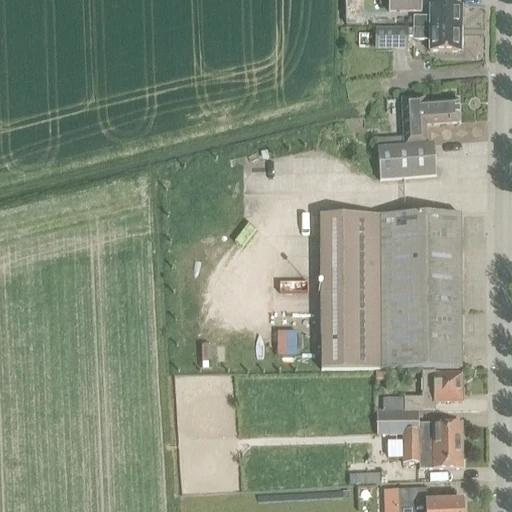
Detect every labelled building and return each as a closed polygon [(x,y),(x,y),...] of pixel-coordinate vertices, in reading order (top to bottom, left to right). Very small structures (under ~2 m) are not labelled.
[(421,14),(420,0),(387,0),(388,14),(421,14)] [(412,29),(459,29),(459,20),(461,18),(461,11),(459,9),(459,5),(429,5),(429,17),(412,18),(412,29)] [(374,29),(374,51),(407,51),(407,41),(411,41),(412,29),(374,29)] [(412,29),(411,41),(413,41),(415,41),(429,41),(429,53),(459,53),(459,49),(461,47),(461,40),(459,38),(459,29),(412,29)] [(457,101),(423,103),(423,98),(401,99),(403,137),(377,138),(377,148),(376,148),(378,180),(434,177),(432,145),(425,146),(424,126),(459,124),(457,101)] [(380,371),(460,371),(459,217),(380,217),(319,218),(321,372),(380,371)] [(403,413),(415,413),(417,413),(433,413),(433,403),(460,403),(460,377),(434,377),(434,373),(420,373),(420,399),(415,399),(403,399),(382,399),(382,413),(403,413)] [(385,374),(375,374),(375,383),(385,383),(385,374)] [(377,437),(402,437),(402,440),(402,449),(461,448),(460,425),(417,425),(417,413),(415,413),(403,413),(382,413),(377,413),(377,437)] [(402,440),(387,440),(387,459),(402,459),(402,449),(402,440)] [(461,448),(402,449),(402,459),(402,465),(415,465),(419,465),(419,471),(461,471),(461,448)] [(397,493),(382,493),(383,508),(383,511),(461,511),(462,502),(426,504),(425,491),(415,491),(397,492),(397,493)]
